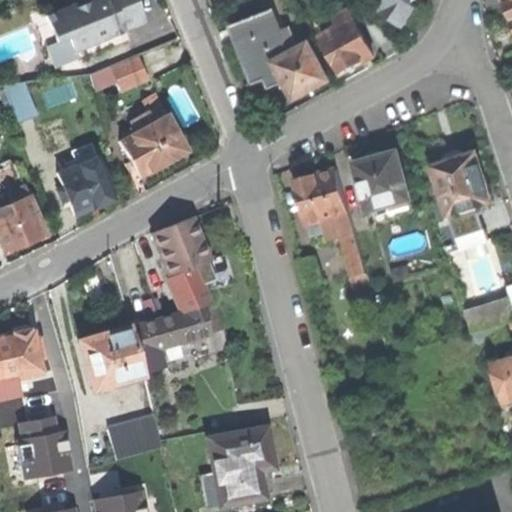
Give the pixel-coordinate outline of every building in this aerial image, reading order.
[(124,32),(145,23),(135,0),(88,0),(46,17),(56,42),(68,38),(74,52),(124,32)] [(418,7),(413,4),(407,0),(386,0),(380,9),(404,25),(418,7)] [(507,8),(511,19),(511,0),(503,0),(504,1),(507,8)] [(266,80),(281,73),(275,62),(290,54),(272,10),(230,28),(254,85),(266,80)] [(339,28),(322,38),(342,74),(368,60),(374,57),(355,24),(349,11),(334,19),(339,28)] [(275,62),(281,73),(286,83),(295,100),(313,90),(330,81),(310,44),(290,54),(275,62)] [(120,91),(148,80),(138,56),(110,67),(116,83),(120,91)] [(110,67),(88,76),(94,92),(116,83),(110,67)] [(270,90),(286,83),(281,73),(266,80),(268,86),(270,90)] [(17,123),(36,116),(24,81),(5,88),(17,123)] [(463,102),(445,109),(457,152),(462,152),(466,156),(478,152),(491,194),(500,191),(474,108),(463,102)] [(129,122),(135,133),(153,123),(147,113),(129,122)] [(165,116),(153,123),(135,133),(119,142),(130,161),(139,177),(185,151),(165,116)] [(77,154),(81,164),(96,158),(92,148),(77,154)] [(450,217),(478,208),(494,203),(491,194),(478,152),(466,156),(462,152),(457,152),(453,153),(449,155),(446,158),(445,162),(434,167),(450,217)] [(370,211),(377,210),(387,207),(411,200),(398,153),(357,165),(364,188),(370,211)] [(113,199),(96,158),(81,164),(57,173),(64,189),(66,195),(68,199),(74,214),(113,199)] [(0,169),(0,207),(28,196),(14,164),(0,169)] [(456,239),(450,217),(434,167),(423,170),(449,254),(460,250),(456,239)] [(324,222),(350,214),(338,171),(296,182),(308,226),(324,222)] [(63,201),(68,199),(66,195),(64,189),(59,191),(63,201)] [(44,235),(28,196),(0,207),(0,244),(4,252),(44,235)] [(411,200),(387,207),(389,214),(393,213),(394,218),(415,212),(411,200)] [(389,214),(387,207),(377,210),(379,216),(389,214)] [(450,217),(456,239),(484,230),(478,208),(450,217)] [(343,236),(355,233),(350,214),(324,222),(327,233),(329,240),(343,236)] [(169,276),(197,266),(209,262),(191,218),(152,234),(161,257),(169,276)] [(327,233),(324,222),(308,226),(310,232),(311,237),(327,233)] [(484,230),(456,239),(460,250),(488,241),(484,230)] [(354,277),(366,274),(355,233),(343,236),(353,272),(354,277)] [(511,233),(493,240),(508,287),(511,286),(511,233)] [(221,258),(209,262),(197,266),(204,292),(227,284),(221,258)] [(302,262),(299,263),(306,286),(320,282),(313,259),(302,262)] [(204,292),(197,266),(169,276),(186,312),(203,307),(207,306),(204,292)] [(393,283),(414,278),(411,266),(390,271),(393,283)] [(366,274),(354,277),(363,307),(375,304),(366,274)] [(511,307),(509,298),(466,312),(473,333),(502,323),(511,320),(511,307)] [(207,306),(203,307),(209,333),(224,329),(227,328),(220,304),(208,308),(207,306)] [(209,333),(203,307),(186,312),(137,326),(130,328),(137,355),(157,349),(163,348),(179,343),(209,334),(209,333)] [(507,339),(502,323),(473,333),(478,349),(507,339)] [(0,397),(17,394),(14,379),(39,374),(37,360),(43,359),(41,348),(39,339),(32,341),(30,329),(25,330),(25,326),(10,329),(11,333),(0,335),(0,397)] [(120,330),(78,343),(91,389),(143,374),(137,355),(130,328),(120,330)] [(180,348),(179,343),(163,348),(164,353),(180,348)] [(157,349),(137,355),(143,374),(163,369),(157,349)] [(511,359),(492,365),(497,379),(504,403),(511,400),(511,359)] [(115,460),(161,448),(159,442),(152,417),(107,429),(115,460)] [(265,428),(206,439),(212,473),(218,506),(264,498),(261,482),(258,470),(266,469),(273,468),(265,428)] [(267,475),(266,469),(258,470),(261,482),(268,481),(267,475)] [(212,473),(199,475),(205,511),(219,511),(274,501),(275,495),(268,481),(261,482),(264,498),(218,506),(212,473)]
